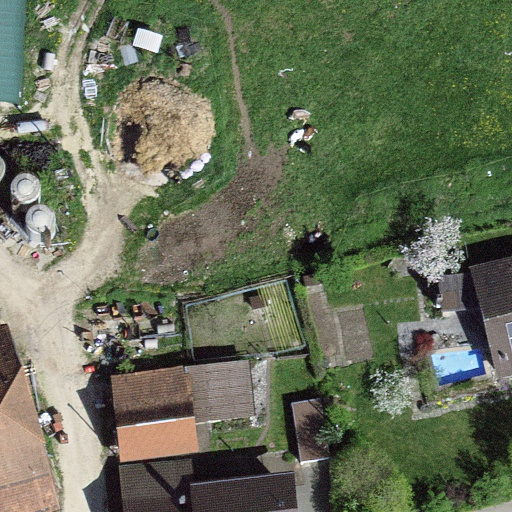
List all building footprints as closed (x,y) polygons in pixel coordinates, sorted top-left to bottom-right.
[(0,0),(0,104),(18,106),(23,0),(0,0)] [(511,258),(469,270),(499,383),(511,380),(511,258)] [(465,275),(440,276),(440,316),(466,316),(465,275)] [(0,511),(62,511),(6,327),(0,328),(0,511)] [(199,455),(195,426),(257,418),(249,362),(184,371),(184,366),(108,376),(120,465),(199,455)] [(321,398),(291,403),(301,471),(331,467),(321,398)] [(191,462),(117,469),(121,511),(296,511),(293,476),(193,486),(191,462)]
